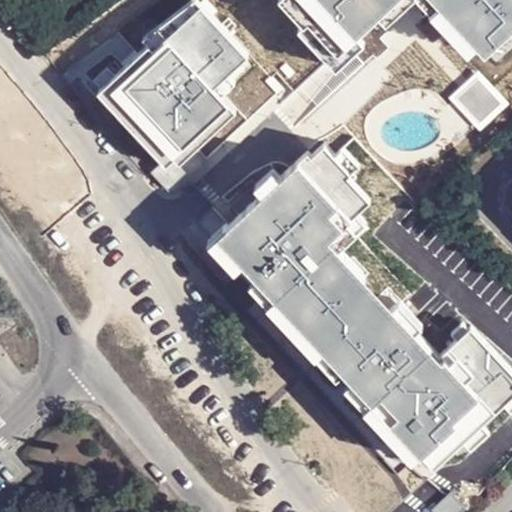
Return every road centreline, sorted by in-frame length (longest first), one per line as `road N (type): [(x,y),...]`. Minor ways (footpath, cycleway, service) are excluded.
road 1 (residential): [(0,33),(58,104),(280,459),(323,511)]
road 2 (residential): [(81,357),(217,511)]
road 3 (residential): [(0,240),(81,357)]
